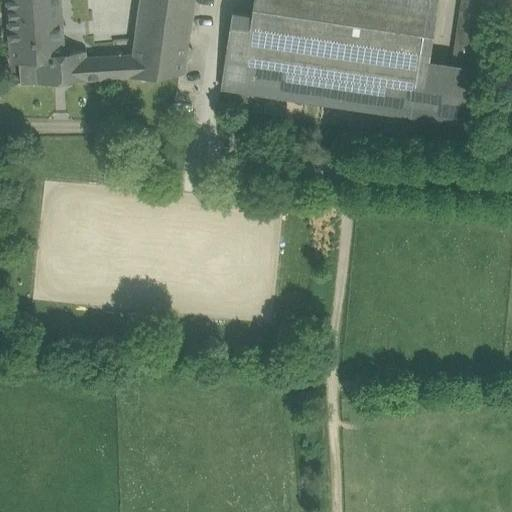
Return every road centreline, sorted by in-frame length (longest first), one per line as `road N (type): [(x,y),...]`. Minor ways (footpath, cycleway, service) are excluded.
road 1 (track): [(349,511),(343,387),(356,176),(192,157),(219,0)]
road 2 (track): [(343,387),(511,380)]
